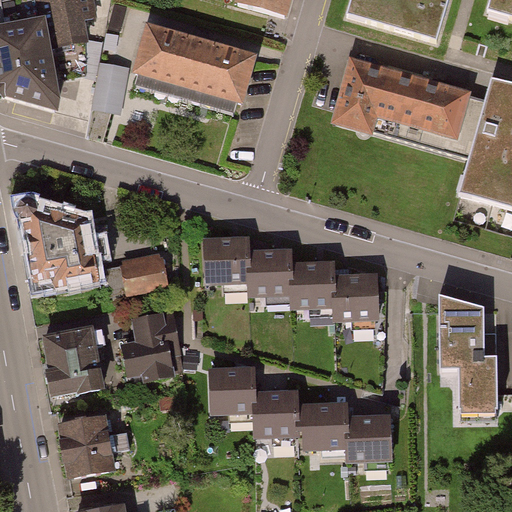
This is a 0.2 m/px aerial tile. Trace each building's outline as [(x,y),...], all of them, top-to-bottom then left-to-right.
[(46,57),(43,39),(38,15),(35,0),(0,0),(3,12),(5,23),(0,23),(0,108),(58,124),(47,61),(46,57)] [(79,0),(35,0),(38,15),(43,39),(58,36),(79,33),(78,27),(80,26),(84,25),(79,0)] [(237,0),(235,11),(267,20),(286,25),(292,0),(237,0)] [(353,0),(347,19),(439,46),(452,0),(353,0)] [(511,0),(488,0),(485,12),(511,20),(511,0)] [(130,14),(119,10),(112,32),(124,36),(130,14)] [(201,44),(142,28),(131,69),(184,83),(244,99),(250,79),(255,58),(201,44)] [(61,54),(66,82),(87,78),(79,33),(58,36),(43,39),(46,57),(61,54)] [(123,67),(101,62),(94,109),(116,114),(122,116),(131,69),(123,67)] [(483,97),(347,62),(344,74),(330,124),(466,160),(483,97)] [(511,218),(511,89),(492,83),(457,203),(511,218)] [(86,224),(17,207),(32,291),(96,280),(86,224)] [(244,239),(201,242),(203,288),(246,286),(245,260),(244,239)] [(161,255),(119,264),(125,300),(168,290),(161,255)] [(285,257),(245,260),(246,286),(247,303),(287,301),(286,270),(285,257)] [(330,267),(286,270),(287,301),(288,319),(333,316),(331,282),(330,267)] [(375,279),(331,282),(333,316),(333,328),(377,326),(375,279)] [(484,362),(485,314),(439,300),(440,372),(459,375),(460,414),(497,412),(497,362),(484,362)] [(203,309),(191,309),(192,324),(202,323),(203,309)] [(171,313),(132,320),(137,347),(120,350),(125,376),(141,374),(143,385),(183,377),(171,313)] [(90,328),(38,337),(50,403),(102,393),(90,328)] [(197,358),(184,355),(181,367),(194,370),(197,358)] [(249,369),(204,370),(206,423),(250,422),(250,394),(249,369)] [(293,392),(250,394),(250,422),(251,443),(295,442),(294,407),(293,392)] [(343,406),(294,407),(295,442),(295,458),(345,457),(344,420),(343,406)] [(79,426),(59,430),(69,481),(113,473),(110,456),(131,452),(127,435),(108,439),(104,421),(87,424),(86,418),(78,420),(79,426)] [(389,419),(344,420),(345,457),(345,470),(390,468),(389,419)]
